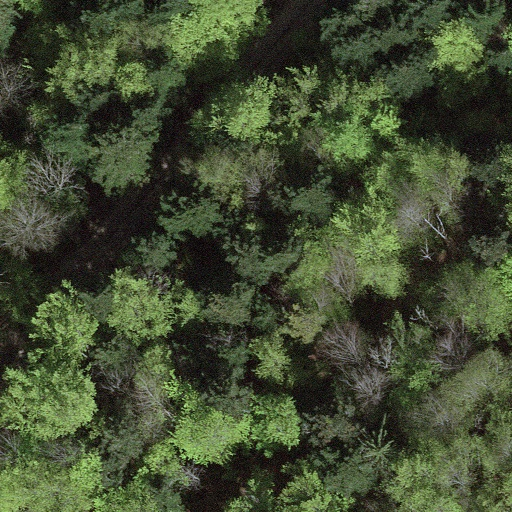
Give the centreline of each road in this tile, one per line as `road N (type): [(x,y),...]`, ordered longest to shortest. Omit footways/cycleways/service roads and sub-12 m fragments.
road 1 (track): [(0,399),(240,78),(309,0)]
road 2 (track): [(79,0),(30,131),(0,182)]
